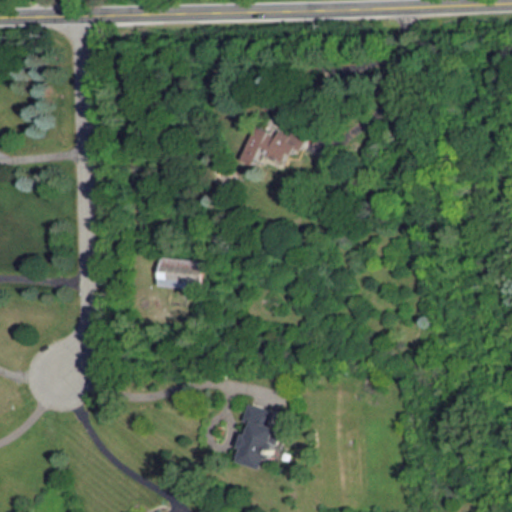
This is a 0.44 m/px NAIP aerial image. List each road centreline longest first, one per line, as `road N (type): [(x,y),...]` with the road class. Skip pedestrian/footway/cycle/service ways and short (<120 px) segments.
road 1 (tertiary): [(0,13),(511,1)]
road 2 (residential): [(82,12),(90,304),(88,329),(67,372)]
